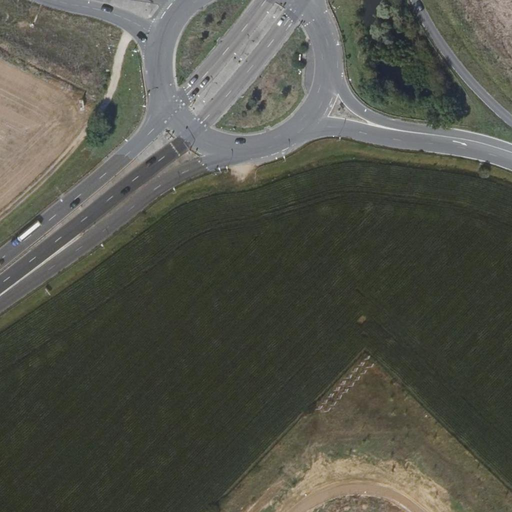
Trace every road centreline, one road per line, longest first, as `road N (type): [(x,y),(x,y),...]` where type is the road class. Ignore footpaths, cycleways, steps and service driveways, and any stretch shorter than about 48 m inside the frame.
road 1 (primary): [(0,304),(164,182),(247,150)]
road 2 (primary): [(0,284),(192,134)]
road 3 (track): [(0,210),(90,124),(114,87),(130,21)]
road 4 (primary): [(155,127),(0,259)]
road 5 (secondary): [(305,125),(486,144)]
road 6 (secondary): [(486,144),(378,119),(350,101),(330,70)]
road 7 (primary): [(192,134),(303,2)]
road 8 (primary): [(511,121),(461,69),(416,0)]
road 9 (primary): [(265,0),(170,112)]
road 10 (unclassified): [(298,511),(317,496),(353,486),(395,495),(417,511)]
